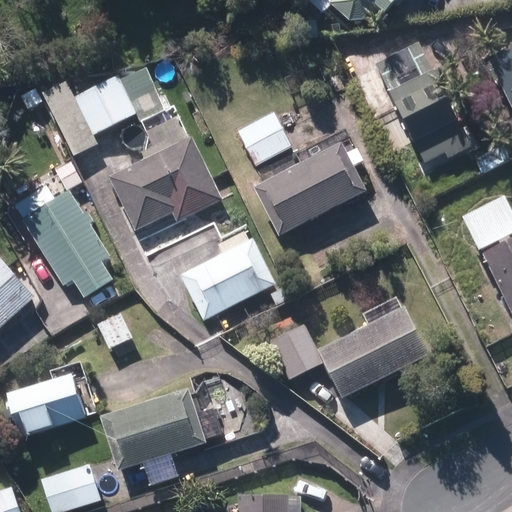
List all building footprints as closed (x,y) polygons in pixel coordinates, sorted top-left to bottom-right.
[(336,0),(330,7),(349,23),(363,23),(374,10),(383,19),(399,0),(336,0)] [(376,68),(427,166),(447,156),(449,161),(472,150),(419,46),(376,68)] [(511,52),(489,66),(511,109),(511,52)] [(80,97),(100,136),(137,117),(142,126),(167,113),(145,72),(127,82),(134,94),(125,99),(115,79),(80,97)] [(17,92),(29,112),(44,103),(33,84),(17,92)] [(45,102),(68,152),(92,141),(69,90),(45,102)] [(167,111),(171,116),(178,115),(180,109),(176,104),(169,105),(167,111)] [(238,133),(256,170),(293,150),(274,114),(238,133)] [(110,180),(136,233),(174,215),(178,224),(222,203),(192,140),(189,142),(177,117),(157,127),(158,130),(145,136),(152,151),(142,156),(145,163),(110,180)] [(255,191),(279,239),(366,195),(354,170),(365,164),(353,141),(255,191)] [(477,162),(484,175),(511,161),(504,147),(477,162)] [(412,198),(418,209),(435,200),(429,189),(412,198)] [(72,281),(85,301),(114,281),(102,264),(111,258),(91,227),(95,224),(89,215),(85,217),(69,193),(23,224),(64,286),(72,281)] [(464,219),(480,251),(511,235),(511,210),(506,198),(464,219)] [(182,279),(205,324),(277,287),(254,241),(182,279)] [(511,243),(483,257),(511,315),(511,243)] [(0,331),(35,301),(0,261),(0,331)] [(55,329),(78,310),(60,288),(37,308),(55,329)] [(272,298),(278,309),(291,301),(285,291),(272,298)] [(405,311),(318,353),(325,365),(342,401),(428,358),(405,311)] [(141,337),(131,315),(100,329),(110,351),(141,337)] [(289,383),(325,365),(318,353),(306,328),(271,345),(289,383)] [(7,396),(23,442),(87,421),(72,375),(7,396)] [(144,465),(151,487),(178,479),(171,457),(207,446),(206,442),(222,437),(213,411),(197,416),(190,392),(102,419),(119,473),(144,465)] [(54,477),(65,511),(72,511),(103,502),(91,465),(54,477)] [(0,495),(0,511),(18,511),(12,492),(0,495)] [(240,511),(301,511),(301,499),(240,499),(240,511)]
